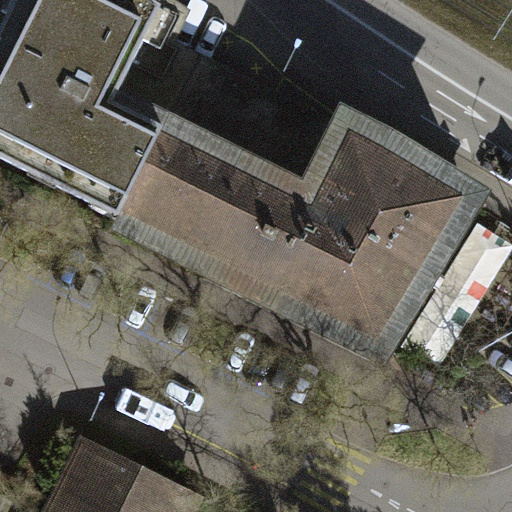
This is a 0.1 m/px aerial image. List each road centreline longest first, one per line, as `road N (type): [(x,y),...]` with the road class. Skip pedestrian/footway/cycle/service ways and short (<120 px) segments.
road 1 (residential): [(413,511),(342,464),(0,298)]
road 2 (tertiary): [(323,0),(511,119)]
